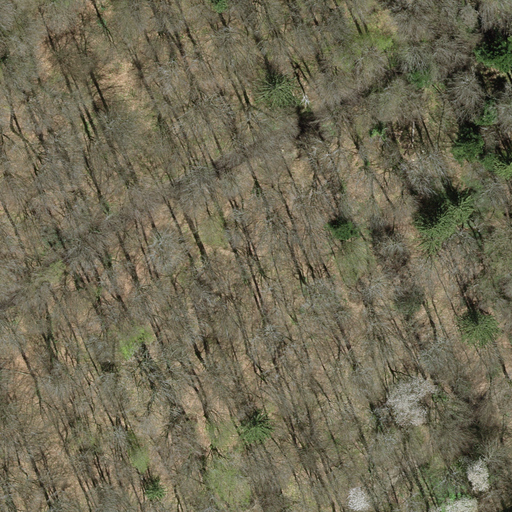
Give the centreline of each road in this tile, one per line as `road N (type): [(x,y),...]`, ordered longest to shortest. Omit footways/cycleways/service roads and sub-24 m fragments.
road 1 (track): [(511,23),(236,156),(0,300)]
road 2 (track): [(511,382),(352,511)]
